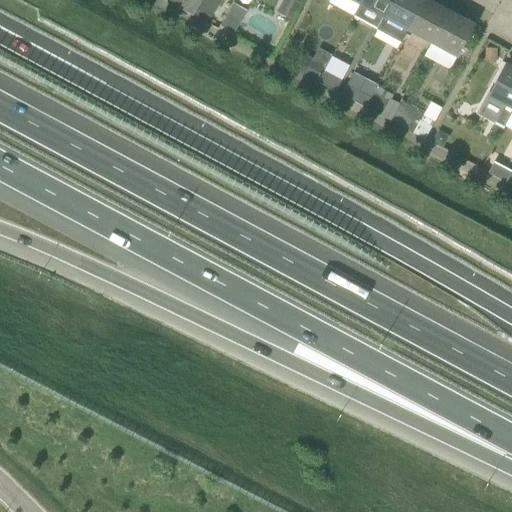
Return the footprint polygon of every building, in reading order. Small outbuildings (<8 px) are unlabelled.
[(194,16),(202,0),(172,0),(170,3),(194,16)] [(212,17),(218,5),(208,0),(203,0),(198,10),(210,16),(212,17)] [(283,0),(291,4),(285,15),(293,19),(302,2),(297,0),(283,0)] [(362,0),(361,3),(385,16),(393,0),(362,0)] [(393,0),(385,16),(409,29),(424,0),(393,0)] [(432,0),(424,0),(409,29),(432,42),(450,9),(432,0)] [(234,33),(248,9),(235,1),(221,26),(234,33)] [(457,55),(474,23),(450,9),(432,42),(457,55)] [(486,60),(496,61),(496,48),(486,48),(486,60)] [(317,81),(325,64),(306,54),(298,70),(297,71),(317,81)] [(490,95),(506,103),(496,121),(505,127),(511,114),(511,65),(508,63),(490,95)] [(343,79),(325,70),(319,81),(337,91),(343,79)] [(379,87),(380,85),(355,72),(343,94),(368,107),(379,87)] [(368,108),(390,120),(398,105),(390,101),(394,94),(379,87),(368,107),(368,108)] [(415,133),(426,138),(435,121),(426,115),(427,113),(401,100),(398,106),(398,105),(390,120),(415,133)] [(449,136),(446,134),(439,130),(433,141),(444,146),(448,139),(449,136)] [(507,182),(511,172),(494,163),(489,173),(507,182)]
